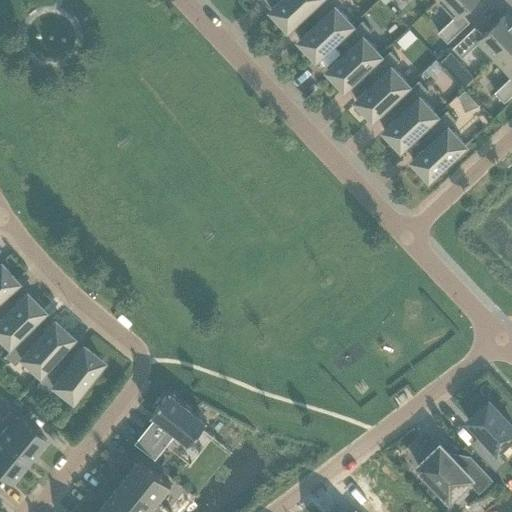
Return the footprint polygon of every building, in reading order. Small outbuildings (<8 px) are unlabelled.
[(280,0),(271,10),(288,28),(317,0),(280,0)] [(299,40),(316,58),(352,24),(336,6),(342,0),(322,0),(312,11),(320,19),(299,40)] [(439,0),(455,16),(438,32),(447,42),(469,21),(461,12),(473,0),(439,0)] [(479,41),(495,59),(511,42),(511,18),(507,13),(483,36),(475,27),(453,47),(462,57),(479,41)] [(327,70),(344,88),(380,54),(364,36),(371,30),(362,20),(340,41),(348,50),(327,70)] [(511,42),(495,59),(511,76),(495,92),(504,102),(511,94),(511,42)] [(355,100),(372,118),(409,84),(392,66),(399,60),(390,50),(368,71),(377,79),(355,100)] [(448,54),(441,61),(451,71),(458,64),(448,54)] [(384,130),(401,148),(437,114),(421,96),(428,90),(418,80),(396,100),(405,109),(384,130)] [(475,100),(464,89),(454,98),(465,109),(475,100)] [(412,160),(429,178),(465,144),(449,126),(456,120),(447,110),(425,130),(433,139),(412,160)] [(0,263),(0,294),(16,281),(0,263)] [(0,337),(7,345),(42,310),(25,292),(4,312),(0,308),(0,337)] [(20,357),(38,373),(71,336),(52,320),(33,341),(24,333),(3,356),(13,365),(20,357)] [(91,374),(101,360),(82,345),(64,368),(54,360),(35,384),(46,393),(52,385),(71,399),(80,388),(82,390),(94,376),(91,374)] [(152,423),(136,443),(156,459),(164,448),(174,436),(176,434),(189,444),(206,421),(169,392),(151,414),(158,419),(154,425),(152,423)] [(511,425),(488,401),(467,420),(486,440),(476,449),(496,470),(506,460),(498,451),(511,437),(511,425)] [(0,437),(29,462),(47,440),(17,415),(17,416),(9,410),(2,419),(8,424),(0,433),(0,437)] [(0,473),(11,483),(29,462),(0,437),(0,473)] [(468,456),(459,465),(440,445),(418,466),(449,498),(470,478),(480,489),(490,479),(468,456)] [(117,467),(122,461),(116,456),(111,462),(117,467)] [(139,459),(125,475),(157,501),(170,485),(139,459)] [(96,469),(91,475),(97,480),(102,474),(96,469)] [(383,484),(363,503),(371,511),(417,511),(425,505),(396,474),(385,485),(383,484)] [(125,475),(112,492),(137,511),(148,511),(157,501),(125,475)] [(85,495),(91,500),(96,493),(90,488),(85,495)] [(137,511),(112,492),(99,508),(104,511),(137,511)]
